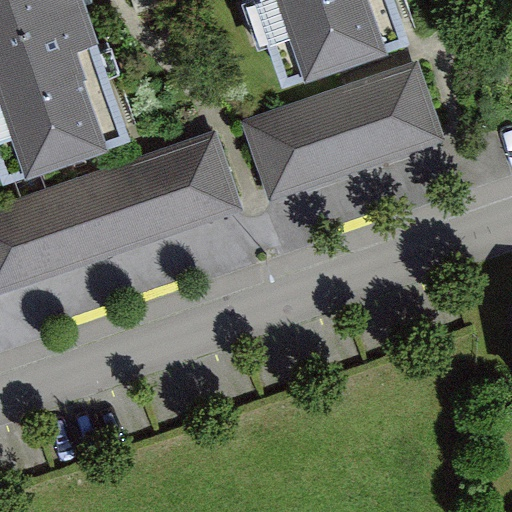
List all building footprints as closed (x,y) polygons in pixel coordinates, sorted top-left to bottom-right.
[(83,0),(0,0),(0,172),(6,189),(134,145),(83,0)] [(394,0),(252,0),(284,91),(412,49),(394,0)] [(420,63),(243,123),(269,202),(446,142),(420,63)] [(217,134),(0,208),(0,296),(244,212),(217,134)] [(511,511),(511,411),(481,409),(473,511),(511,511)]
